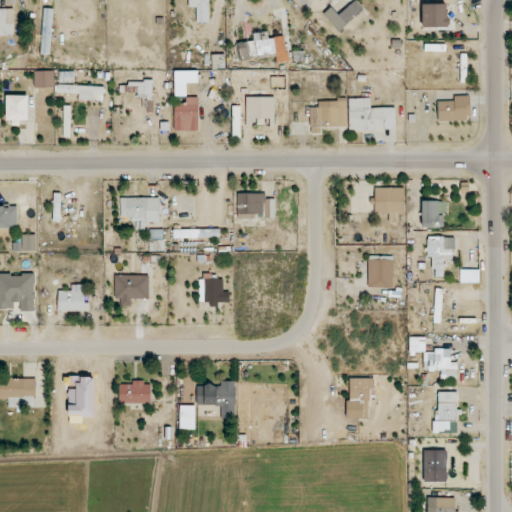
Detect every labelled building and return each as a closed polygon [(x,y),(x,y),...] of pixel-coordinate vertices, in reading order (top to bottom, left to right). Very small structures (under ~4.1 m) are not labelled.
[(196,23),(209,23),(209,0),(188,0),(189,7),(197,7),(196,23)] [(324,14),(338,31),(364,10),(356,0),(338,15),(332,7),(324,14)] [(447,4),(422,4),(422,27),(448,27),(447,4)] [(0,8),(0,35),(14,35),(14,9),(0,8)] [(51,55),(53,9),(43,8),(41,54),(51,55)] [(254,41),(238,43),(240,60),(276,56),(277,63),(287,62),(285,36),(268,38),(268,32),(253,33),(254,41)] [(212,69),(225,69),(224,54),(212,55),(212,69)] [(54,71),(34,71),(35,88),(55,87),(54,71)] [(75,72),(60,71),(59,83),(75,83),(75,72)] [(127,82),(127,93),(137,92),(137,100),(153,100),(152,81),(127,82)] [(79,100),(103,100),(104,86),(58,85),(57,93),(79,94),(79,100)] [(28,96),(8,95),(7,126),(20,126),(20,120),(28,120),(28,96)] [(437,101),(438,122),(470,121),(469,96),(453,96),(453,101),(437,101)] [(198,97),(186,97),(186,103),(174,104),(174,131),(198,131),(198,97)] [(274,97),(246,97),(246,127),(252,127),(252,119),(270,118),(270,127),(275,127),(274,97)] [(349,130),(395,129),(395,107),(370,108),(370,98),(348,98),(349,130)] [(347,127),(346,100),(318,100),(318,107),(310,107),(310,134),(321,134),(321,127),(347,127)] [(71,106),(64,106),(63,137),(71,137),(71,106)] [(374,213),(389,214),(389,223),(399,223),(399,214),(404,214),(404,188),(375,187),(374,213)] [(266,193),(238,193),(237,218),(275,218),(275,199),(265,199),(266,193)] [(160,198),(121,197),(120,217),(146,218),(146,222),(159,222),(160,198)] [(53,221),(60,221),(61,199),(54,199),(53,221)] [(448,214),(448,202),(422,201),(422,227),(443,228),(444,214),(448,214)] [(0,227),(18,228),(17,206),(0,205),(0,227)] [(164,229),(149,230),(149,251),(164,251),(164,229)] [(175,237),(219,238),(219,230),(175,229),(175,237)] [(36,234),(21,235),(22,244),(13,244),(13,251),(37,250),(36,234)] [(454,260),(453,237),(429,237),(430,277),(444,276),(444,260),(454,260)] [(393,288),(393,256),(368,256),(368,288),(393,288)] [(479,283),(479,270),(460,270),(460,283),(479,283)] [(0,309),(18,309),(18,311),(35,311),(35,274),(0,273),(0,309)] [(229,304),(229,292),(223,292),(223,279),(211,279),(211,273),(200,273),(200,302),(210,302),(210,304),(229,304)] [(148,275),(114,275),(115,299),(120,299),(120,306),(131,306),(131,299),(149,299),(148,275)] [(59,290),(58,311),(89,311),(89,303),(84,303),(85,285),(71,285),(71,291),(59,290)] [(434,323),(442,323),(442,289),(435,289),(434,323)] [(450,349),(434,349),(434,352),(424,353),(424,371),(441,371),(441,379),(457,379),(457,362),(450,363),(450,349)] [(36,378),(0,378),(0,400),(18,400),(18,397),(36,397),(36,378)] [(374,379),(348,379),(348,418),(369,418),(369,389),(374,389),(374,379)] [(236,381),(221,381),(221,386),(197,385),(196,405),(222,406),(221,419),(235,419),(236,381)] [(119,403),(150,404),(151,382),(132,382),(132,384),(119,384),(119,403)] [(456,433),(457,393),(438,392),(437,432),(456,433)] [(195,429),(195,406),(180,405),(180,429),(195,429)] [(424,482),(447,482),(446,450),(423,451),(424,482)] [(454,511),(455,498),(436,498),(435,511),(454,511)]
